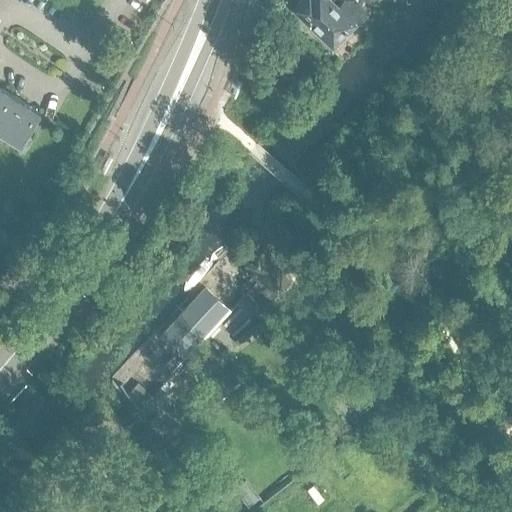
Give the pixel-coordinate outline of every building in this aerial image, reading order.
[(367,12),(354,0),(340,0),(339,1),(337,0),(297,0),(296,1),(297,5),(296,6),(315,25),(316,29),(321,34),(326,34),(328,37),(339,26),(343,29),(354,18),(358,21),(367,12)] [(281,68),(291,78),(301,67),(291,57),(281,68)] [(0,132),(19,144),(39,111),(0,86),(0,132)] [(284,285),(290,280),(264,248),(244,263),(253,275),(243,283),(248,290),(247,290),(267,316),(292,295),(284,285)] [(205,287),(161,336),(183,356),(227,308),(205,287)] [(139,410),(153,395),(138,381),(127,394),(134,404),(139,410)] [(408,447),(417,440),(389,404),(365,422),(371,430),(385,419),(408,447)] [(245,480),(234,489),(248,506),(259,497),(245,480)]
